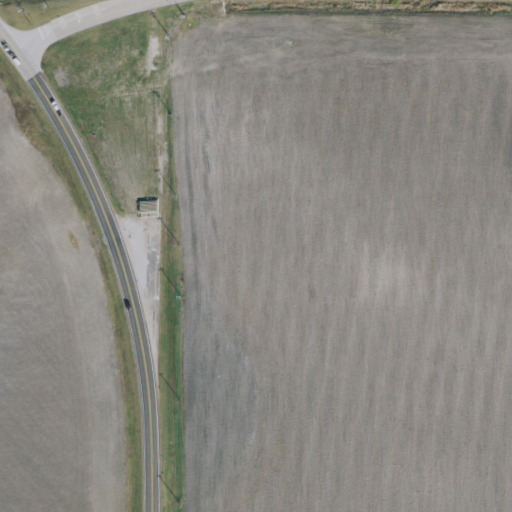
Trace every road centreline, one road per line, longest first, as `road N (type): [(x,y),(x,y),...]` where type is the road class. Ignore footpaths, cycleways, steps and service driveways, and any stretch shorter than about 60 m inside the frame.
road 1 (secondary): [(150,511),(145,378),(125,281),(79,159),(0,33)]
road 2 (residential): [(16,54),(88,18),(158,0)]
